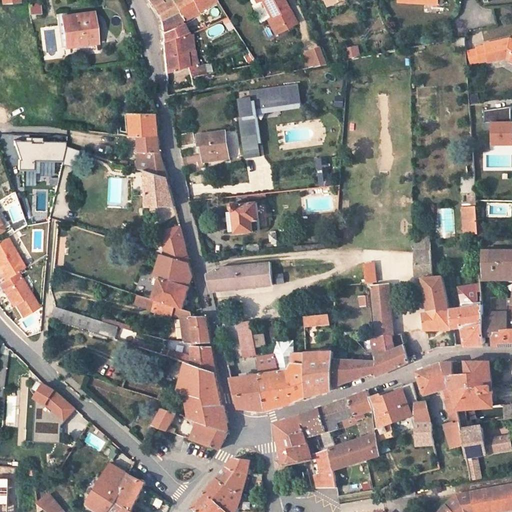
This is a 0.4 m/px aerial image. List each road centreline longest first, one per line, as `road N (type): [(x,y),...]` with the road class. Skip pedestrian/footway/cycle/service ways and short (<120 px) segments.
road 1 (residential): [(247,431),(232,415),(171,160),(150,28),(137,0)]
road 2 (residential): [(247,431),(444,354),(511,352)]
road 3 (residential): [(190,498),(0,325)]
